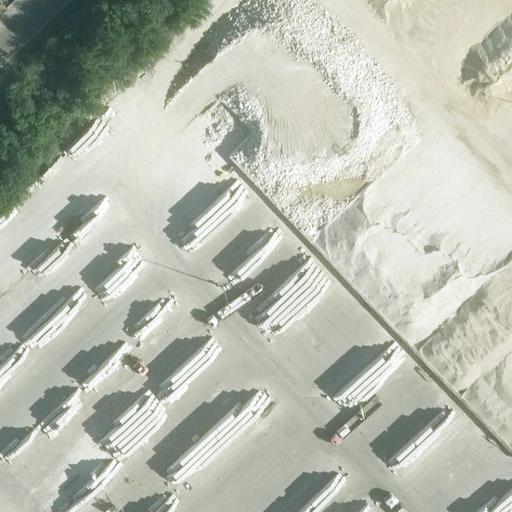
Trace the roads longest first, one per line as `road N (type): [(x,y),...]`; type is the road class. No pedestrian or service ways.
road 1 (unknown): [(0,327),(129,215),(113,183),(97,173),(77,178),(0,250)]
road 2 (unknown): [(1,490),(201,290)]
road 3 (unknown): [(85,511),(261,351)]
road 4 (unknown): [(0,413),(173,261)]
road 5 (unknown): [(215,511),(317,408)]
